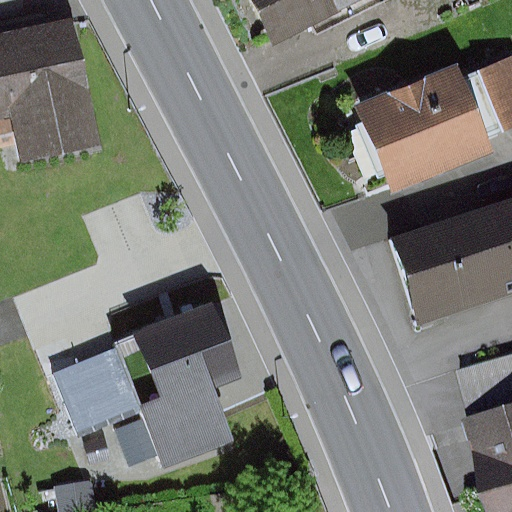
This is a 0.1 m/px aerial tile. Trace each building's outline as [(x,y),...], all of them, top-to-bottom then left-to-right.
[(264,0),(285,43),(373,0),(264,0)] [(74,32),(0,48),(0,129),(9,128),(19,173),(101,155),(74,32)] [(511,67),(386,112),(415,193),(511,158),(511,67)] [(511,202),(407,238),(438,331),(511,307),(511,202)] [(228,310),(129,353),(158,421),(257,378),(228,310)] [(511,417),(498,421),(511,476),(511,417)]
